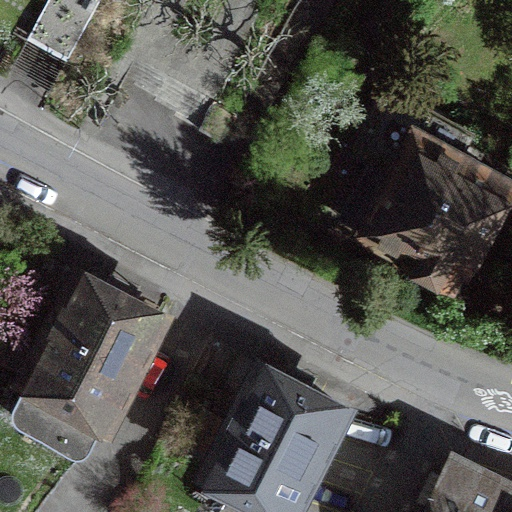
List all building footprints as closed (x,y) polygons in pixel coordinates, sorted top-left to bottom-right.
[(99,0),(49,0),(37,21),(76,42),(99,0)] [(416,9),(405,0),(392,0),(384,2),(357,33),(379,51),(416,9)] [(455,275),(506,178),(460,154),(471,133),(388,89),(354,152),(372,162),(343,216),(455,275)] [(116,291),(77,271),(47,327),(18,312),(0,348),(0,357),(25,370),(24,372),(34,378),(0,421),(0,511),(21,511),(101,412),(108,416),(161,314),(116,291)] [(302,385),(259,364),(207,466),(292,508),(343,406),(302,385)] [(511,511),(511,493),(457,465),(433,511),(511,511)]
